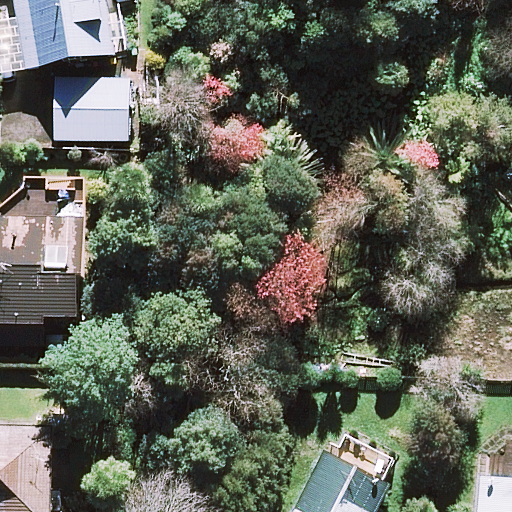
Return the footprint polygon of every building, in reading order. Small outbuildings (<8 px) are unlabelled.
[(0,0),(0,6),(1,6),(12,75),(126,57),(117,6),(138,3),(137,0),(0,0)] [(130,144),(130,83),(59,82),(58,143),(130,144)] [(0,328),(53,330),(53,323),(87,324),(90,225),(0,222),(0,328)] [(0,511),(56,511),(58,432),(0,430),(0,511)] [(301,511),(380,511),(403,466),(377,453),(367,472),(330,454),(301,511)] [(481,511),(511,511),(511,496),(483,495),(481,511)]
